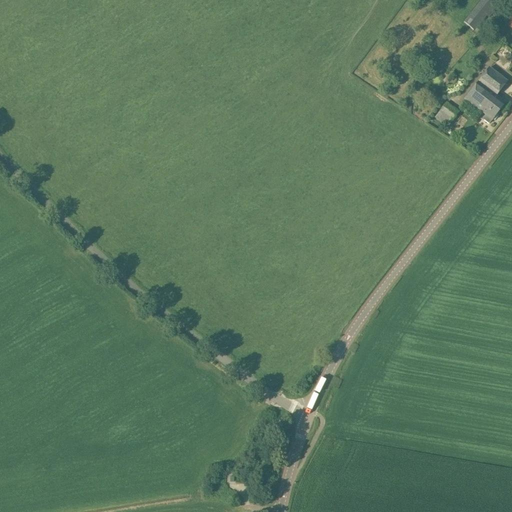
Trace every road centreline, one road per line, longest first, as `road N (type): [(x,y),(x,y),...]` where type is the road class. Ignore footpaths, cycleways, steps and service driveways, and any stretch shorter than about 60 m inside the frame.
road 1 (unclassified): [(309,412),(269,395),(136,289),(0,156)]
road 2 (tertiary): [(309,412),(374,300),(511,123)]
